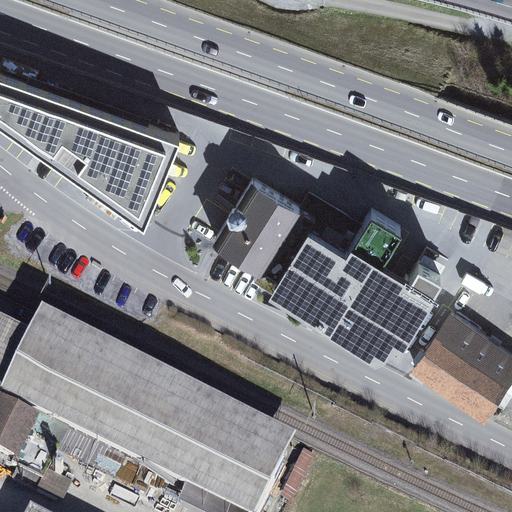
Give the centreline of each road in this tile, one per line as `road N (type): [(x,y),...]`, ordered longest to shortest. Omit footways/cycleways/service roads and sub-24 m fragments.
road 1 (residential): [(0,166),(153,270),(511,449)]
road 2 (primary): [(0,17),(511,200)]
road 3 (primary): [(511,146),(100,0)]
road 4 (track): [(511,35),(345,0)]
